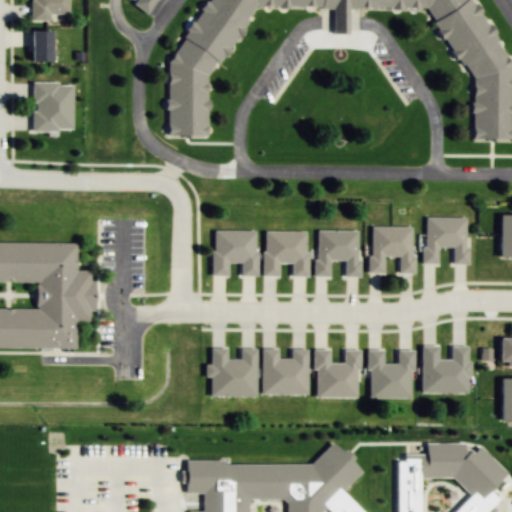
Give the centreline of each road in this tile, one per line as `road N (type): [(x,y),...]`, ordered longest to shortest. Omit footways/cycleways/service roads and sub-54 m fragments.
road 1 (residential): [(511,174),(235,172),(189,164),(143,135),(141,49)]
road 2 (residential): [(511,303),(380,319),(182,315)]
road 3 (residential): [(0,178),(164,184)]
road 4 (residential): [(182,315),(179,207),(164,184)]
